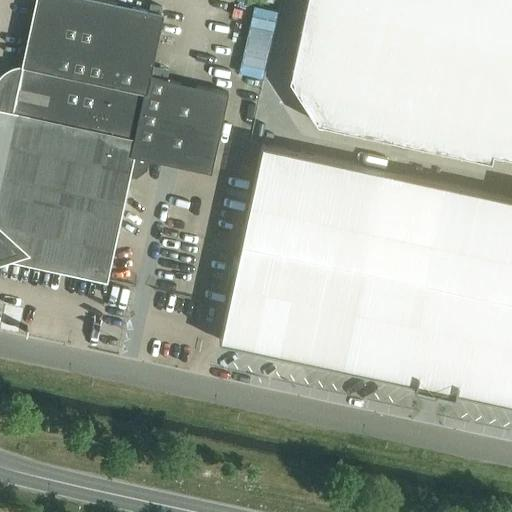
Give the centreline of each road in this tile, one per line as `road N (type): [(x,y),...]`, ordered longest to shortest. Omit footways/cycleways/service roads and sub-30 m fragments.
road 1 (unclassified): [(511,456),(0,346)]
road 2 (secondary): [(0,469),(179,511)]
